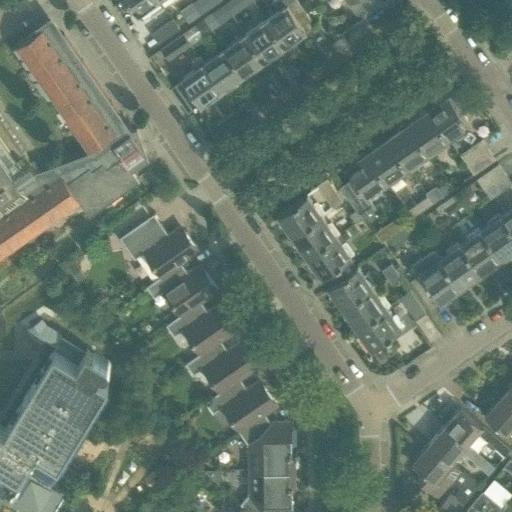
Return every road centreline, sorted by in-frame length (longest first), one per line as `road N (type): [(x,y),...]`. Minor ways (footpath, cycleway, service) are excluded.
road 1 (tertiary): [(384,411),(78,0)]
road 2 (residential): [(384,411),(511,320)]
road 3 (residential): [(511,113),(432,0)]
